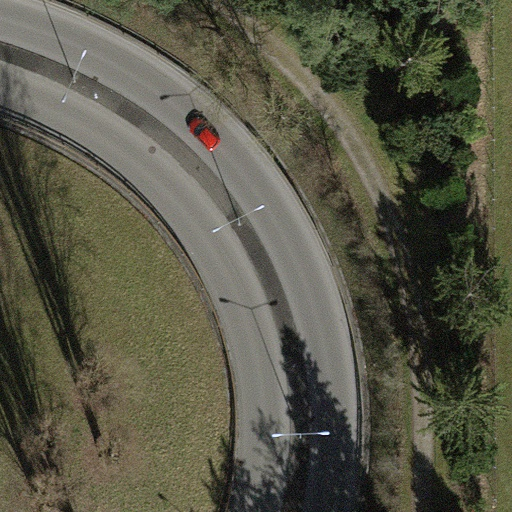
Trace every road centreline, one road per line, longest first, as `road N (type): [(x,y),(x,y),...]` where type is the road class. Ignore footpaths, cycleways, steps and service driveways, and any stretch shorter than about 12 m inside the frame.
road 1 (secondary): [(330,511),(336,375),(308,272),(283,225),(252,179),(158,91),(98,53),(0,15)]
road 2 (secondary): [(0,88),(117,146),(200,225),(259,352),(267,435),(259,511)]
